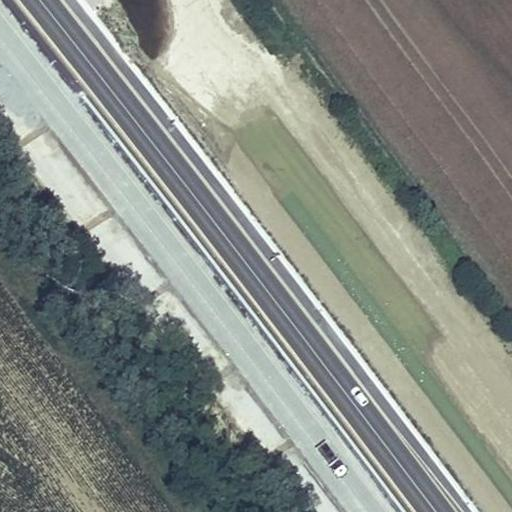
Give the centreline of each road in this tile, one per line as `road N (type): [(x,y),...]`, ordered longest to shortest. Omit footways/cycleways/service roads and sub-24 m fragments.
road 1 (motorway): [(433,511),(45,0)]
road 2 (motorway): [(0,23),(370,511)]
